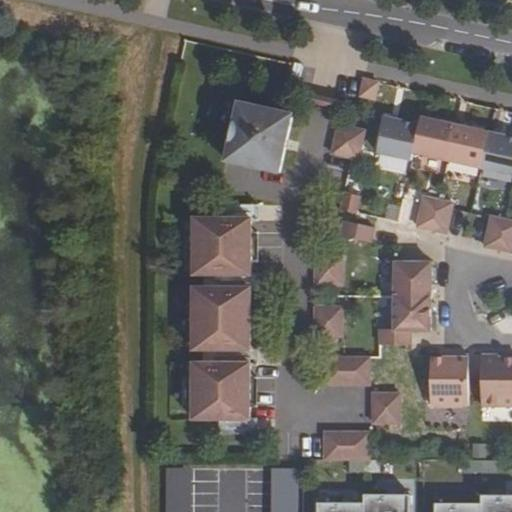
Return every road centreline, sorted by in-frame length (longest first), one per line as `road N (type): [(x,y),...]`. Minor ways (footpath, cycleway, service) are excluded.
road 1 (residential): [(339,11),(292,211),(298,363),(317,406)]
road 2 (residential): [(339,11),(511,42)]
road 3 (residential): [(511,273),(458,262),(456,339)]
